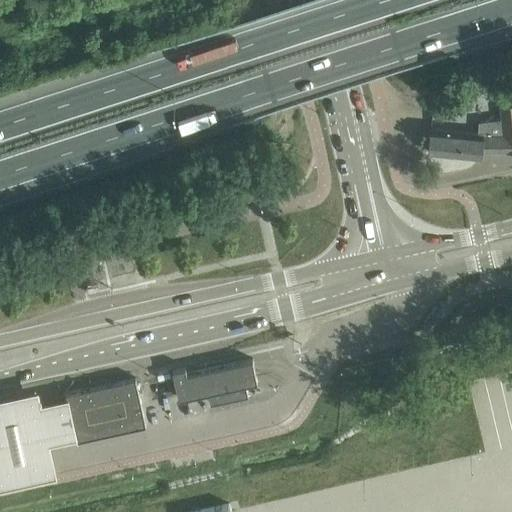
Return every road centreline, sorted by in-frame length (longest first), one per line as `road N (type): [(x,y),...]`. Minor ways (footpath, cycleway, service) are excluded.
road 1 (motorway): [(0,177),(511,11)]
road 2 (motorway): [(388,0),(0,126)]
road 3 (secondary): [(0,383),(394,286)]
road 4 (secondary): [(386,256),(0,343)]
road 5 (tertiary): [(386,256),(358,134),(314,0)]
road 6 (secondary): [(511,226),(386,256)]
road 7 (secondary): [(394,286),(511,258)]
